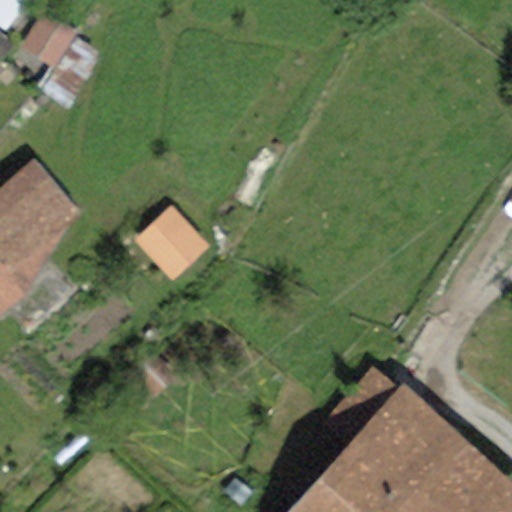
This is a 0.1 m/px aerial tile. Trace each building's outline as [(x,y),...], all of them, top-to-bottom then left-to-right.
[(0,0),(0,18),(4,21),(18,0),(0,0)] [(79,31),(48,11),(23,48),(53,69),(79,31)] [(0,192),(0,271),(69,215),(30,168),(0,192)] [(171,207),(136,240),(173,279),(208,246),(171,207)] [(373,369),(334,420),(366,444),(405,394),(373,369)] [(499,511),(509,501),(467,464),(437,498),(374,443),(311,511),(499,511)]
